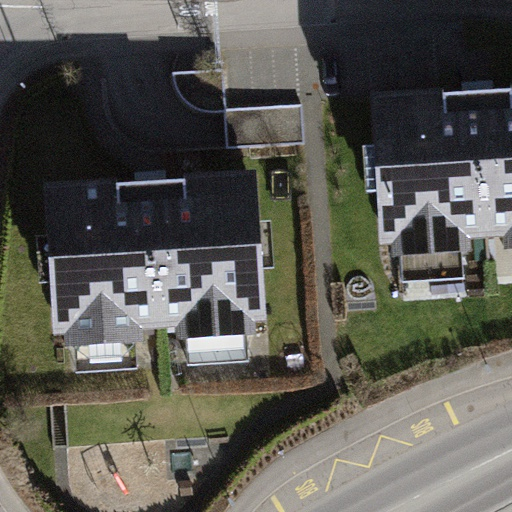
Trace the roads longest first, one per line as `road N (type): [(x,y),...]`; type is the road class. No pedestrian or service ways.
road 1 (residential): [(0,7),(306,0)]
road 2 (secondary): [(511,455),(404,511)]
